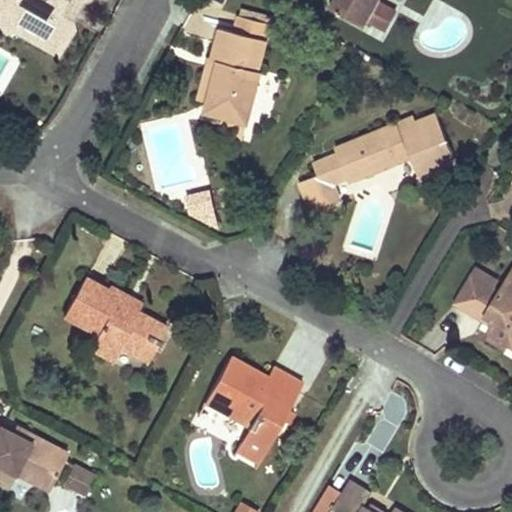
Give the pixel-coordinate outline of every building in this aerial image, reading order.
[(8,5),(0,0),(0,26),(8,32),(10,28),(13,23),(8,5)] [(0,0),(8,5),(13,23),(23,28),(38,37),(54,34),(65,41),(73,27),(66,8),(59,5),(61,0),(0,0)] [(71,0),(61,0),(59,5),(66,8),(71,0)] [(333,0),(330,7),(367,27),(370,21),(389,31),(406,0),(333,0)] [(279,18),(248,10),(245,18),(276,27),(279,18)] [(242,34),(227,29),(222,48),(220,60),(223,60),(213,104),(238,111),(259,116),(270,72),(266,71),(276,27),(245,18),(242,34)] [(23,28),(13,23),(10,28),(57,54),(65,41),(54,34),(38,37),(23,28)] [(220,60),(213,58),(203,102),(213,104),(223,60),(220,60)] [(255,136),(259,116),(238,111),(233,130),(255,136)] [(399,124),(338,149),(345,167),(352,182),(412,156),(421,177),(458,162),(439,113),(416,123),(401,129),(399,124)] [(415,117),(399,124),(401,129),(416,123),(415,117)] [(345,167),(331,173),(337,187),(352,182),(345,167)] [(331,173),(303,184),(309,198),(315,212),(343,200),(337,187),(331,173)] [(213,189),(190,195),(192,203),(214,197),(213,189)] [(214,197),(192,203),(194,210),(212,218),(218,210),(214,197)] [(218,210),(212,218),(215,220),(221,223),(219,215),(218,210)] [(496,280),(477,269),(472,277),(491,289),(496,280)] [(491,289),(472,277),(456,304),(472,314),(475,308),(493,318),(495,327),(488,339),(498,345),(507,350),(511,345),(511,346),(511,273),(500,294),(491,289)] [(110,289),(88,277),(69,316),(100,333),(96,341),(119,354),(124,345),(142,355),(151,336),(160,341),(170,323),(139,307),(137,311),(128,306),(133,295),(122,289),(113,284),(110,289)] [(143,300),(133,295),(128,306),(137,311),(139,307),(143,300)] [(493,318),(475,308),(472,314),(495,327),(493,318)] [(160,341),(151,336),(142,355),(151,359),(160,341)] [(119,354),(96,341),(92,349),(115,362),(119,354)] [(249,368),(231,358),(210,395),(254,420),(250,427),(239,447),(262,459),(304,383),(274,366),(268,378),(249,368)] [(254,420),(210,395),(206,403),(209,404),(222,411),(250,427),(254,420)] [(70,451),(34,432),(31,438),(16,430),(0,420),(0,485),(1,486),(12,467),(18,471),(24,460),(38,468),(36,472),(54,482),(70,451)] [(34,432),(19,424),(16,430),(31,438),(34,432)] [(38,468),(24,460),(18,471),(50,488),(54,482),(36,472),(38,468)] [(74,462),(67,479),(73,482),(81,465),(74,462)] [(98,474),(81,465),(73,482),(90,490),(98,474)] [(18,471),(12,467),(1,486),(8,491),(18,471)] [(336,504),(331,511),(405,511),(395,506),(391,511),(370,511),(370,508),(368,506),(364,505),(371,492),(362,487),(350,480),(336,504)] [(258,511),(259,510),(244,502),(238,511),(258,511)] [(385,511),(370,502),(368,506),(370,508),(370,511),(385,511)]
